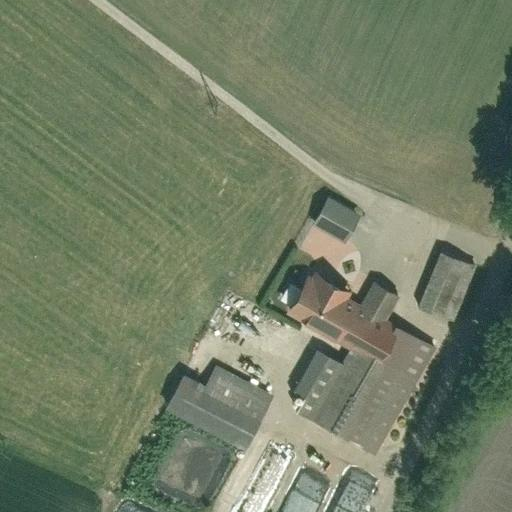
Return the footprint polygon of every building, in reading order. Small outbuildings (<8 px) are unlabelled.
[(363,211),(329,193),(313,222),(346,240),(363,211)] [(477,261),(443,247),(420,303),(454,318),(477,261)] [(355,289),(314,266),(290,308),(353,343),(377,357),(398,320),(390,315),(403,292),(375,276),(361,300),(351,295),(355,289)] [(439,343),(398,320),(377,357),(353,343),(344,359),(320,345),(296,387),(306,392),(298,406),(377,451),(439,343)] [(275,393),(217,362),(207,381),(186,369),(168,404),(247,446),(275,393)] [(254,477),(257,492),(253,493),(255,501),(250,502),(251,510),(265,507),(263,496),(273,494),(271,484),(281,482),(277,463),(264,466),(266,474),(254,477)] [(304,469),(286,508),(294,511),(316,511),(331,482),(304,469)]
